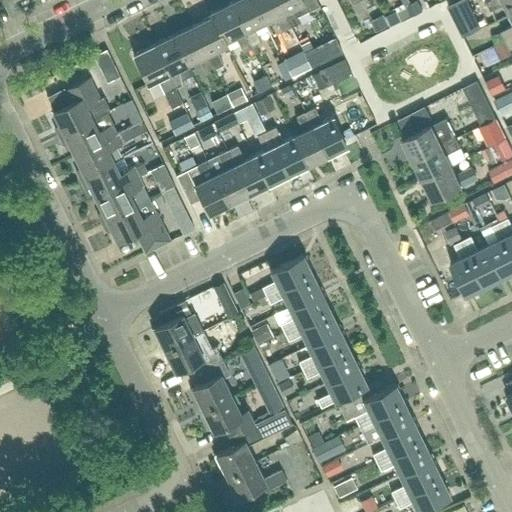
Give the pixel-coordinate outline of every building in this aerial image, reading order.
[(230,0),(228,1),(249,44),(258,40),(251,25),(261,20),(251,0),(230,0)] [(251,0),(261,20),(271,15),(279,30),(288,25),(275,0),(251,0)] [(275,0),(288,25),(298,20),(295,15),(305,10),(300,0),(275,0)] [(455,0),(447,4),(461,35),(480,26),(466,0),(455,0)] [(508,14),(511,12),(511,0),(485,0),(484,1),(489,10),(503,3),(508,14)] [(209,15),(222,39),(232,34),(239,49),(249,44),(228,1),(207,12),(209,15)] [(392,24),(403,18),(399,9),(387,15),(392,24)] [(511,12),(508,14),(511,21),(511,24),(491,35),(496,44),(504,40),(511,36),(511,12)] [(209,15),(190,25),(211,67),(221,63),(214,49),(224,44),(222,39),(209,15)] [(170,34),(190,73),(185,63),(196,58),(202,72),(211,67),(190,25),(170,34)] [(190,73),(170,34),(152,44),(173,86),(181,82),(179,78),(190,73)] [(332,35),(311,46),(302,50),(309,65),(339,51),(332,35)] [(302,50),(311,46),(307,39),(298,43),(302,50)] [(146,83),(157,77),(171,106),(180,102),(173,86),(152,44),(132,54),(146,83)] [(290,61),(296,72),(308,66),(302,54),(290,61)] [(350,73),(342,57),(309,73),(317,89),(350,73)] [(256,92),(270,85),(261,68),(254,71),(258,78),(251,82),(256,92)] [(485,82),(490,94),(499,90),(504,87),(499,76),(485,82)] [(56,134),(90,118),(84,106),(98,99),(87,77),(62,89),(68,101),(50,110),(57,124),(52,126),(56,134)] [(468,84),(479,106),(488,101),(477,80),(468,84)] [(280,88),(285,97),(293,93),(289,84),(280,88)] [(224,92),(230,105),(230,106),(246,98),(239,85),(224,92)] [(449,118),(468,109),(459,91),(427,107),(432,115),(444,109),(449,118)] [(215,112),(230,105),(224,92),(209,100),(215,112)] [(197,93),(184,99),(197,125),(210,119),(197,93)] [(509,110),(507,106),(502,95),(493,99),(495,103),(494,103),(500,115),(509,110)] [(340,118),(358,110),(351,97),(334,105),(340,118)] [(488,101),(479,106),(486,122),(495,117),(496,117),(488,101)] [(235,123),(245,118),(255,113),(250,102),(230,112),(235,123)] [(303,111),(324,155),(344,146),(330,117),(320,121),(312,106),(303,111)] [(302,130),(290,135),(305,165),(324,155),(303,111),(294,115),(302,130)] [(172,133),(191,124),(185,112),(166,121),(172,133)] [(220,116),(211,121),(217,132),(226,128),(220,116)] [(411,159),(454,138),(444,117),(401,138),(411,159)] [(486,122),(477,126),(487,146),(495,142),(505,137),(495,117),(486,122)] [(96,130),(90,118),(56,134),(61,143),(66,141),(72,153),(115,132),(110,123),(96,130)] [(131,124),(115,132),(72,153),(79,167),(74,169),(78,177),(111,161),(105,149),(144,129),(140,120),(131,124)] [(209,124),(196,130),(201,140),(214,134),(209,124)] [(264,130),(285,174),(305,165),(290,135),(281,140),(274,125),(264,130)] [(251,155),(265,184),(285,174),(264,130),(255,134),(262,149),(251,155)] [(511,150),(505,137),(495,142),(503,157),(511,152),(511,150)] [(421,179),(449,165),(444,154),(459,147),(454,138),(411,159),(421,179)] [(225,149),(246,193),(265,184),(251,155),(242,159),(234,145),(225,149)] [(246,193),(225,149),(216,153),(205,159),(226,203),(246,193)] [(188,202),(199,197),(206,212),(226,203),(205,159),(195,164),(185,169),(185,168),(174,174),(188,202)] [(139,163),(132,166),(118,173),(111,161),(78,177),(82,186),(87,183),(94,197),(136,176),(136,175),(144,172),(139,163)] [(173,184),(166,169),(165,170),(161,162),(150,168),(154,175),(161,190),(173,184)] [(449,165),(421,179),(430,198),(473,177),(468,167),(454,174),(449,165)] [(99,221),(133,204),(127,192),(141,185),(136,176),(94,197),(100,209),(95,212),(99,221)] [(486,193),(485,191),(472,198),(473,200),(476,207),(490,200),(486,193)] [(133,204),(99,221),(104,229),(108,227),(115,240),(132,231),(142,251),(168,238),(153,209),(139,216),(133,204)] [(454,221),(469,214),(464,204),(449,211),(454,221)] [(511,227),(503,209),(495,212),(497,216),(496,217),(511,249),(511,227)] [(486,244),(502,276),(511,271),(511,249),(496,217),(488,221),(496,239),(486,244)] [(502,276),(486,244),(476,249),(467,230),(459,233),(458,232),(484,285),(502,276)] [(484,285),(458,232),(450,236),(454,243),(453,244),(459,257),(449,262),(465,294),(484,285)] [(263,294),(310,271),(301,253),(268,269),(273,279),(247,292),(251,300),(263,294)] [(310,271),(263,294),(268,303),(281,297),(286,306),(319,290),(310,271)] [(200,323),(222,311),(210,289),(188,301),(200,323)] [(319,290),(286,306),(291,317),(278,323),(282,332),(329,309),(319,290)] [(220,304),(226,317),(236,312),(230,299),(220,304)] [(164,348),(201,330),(192,312),(190,313),(183,300),(156,313),(161,324),(152,328),(152,330),(154,329),(164,348)] [(329,309),(282,332),(286,340),(300,333),(304,343),(337,327),(329,309)] [(337,327),(304,343),(310,354),(296,361),(300,369),(347,346),(337,327)] [(193,373),(221,359),(214,345),(196,345),(191,335),(202,330),(201,330),(164,348),(174,369),(172,370),(173,371),(189,364),(193,373)] [(267,376),(251,344),(238,351),(253,383),(267,376)] [(347,346),(300,369),(305,378),(318,371),(323,381),(356,364),(347,346)] [(201,408),(229,394),(221,377),(228,374),(221,359),(193,373),(198,383),(188,388),(189,389),(191,388),(201,408)] [(356,364),(323,381),(328,391),(315,398),(319,407),(365,384),(356,364)] [(283,407),(267,376),(253,383),(269,414),(283,407)] [(352,416),(356,424),(402,401),(393,382),(360,398),(365,409),(352,416)] [(224,436),(252,422),(245,408),(238,412),(229,394),(201,408),(211,429),(209,430),(210,432),(219,427),(224,436)] [(379,436),(411,420),(402,401),(356,424),(360,432),(374,426),(379,436)] [(252,422),(224,436),(229,446),(211,454),(212,456),(214,455),(224,475),(253,461),(245,444),(290,421),(283,407),(269,414),(252,422)] [(374,461),(421,439),(411,420),(379,436),(384,446),(370,453),(374,461)] [(309,446),(321,440),(316,430),(304,435),(309,446)] [(321,440),(309,446),(317,461),(341,449),(334,433),(321,440)] [(397,473),(430,458),(421,439),(374,461),(379,470),(392,463),(397,473)] [(341,468),(336,457),(319,465),(324,476),(341,468)] [(430,458),(397,473),(402,484),(388,490),(393,499),(439,476),(430,458)] [(261,477),(253,461),(224,475),(235,497),(232,498),(233,499),(260,486),(262,491),(285,480),(279,468),(261,477)] [(355,486),(350,475),(331,485),(336,495),(355,486)] [(439,476),(393,499),(397,507),(410,501),(415,511),(448,495),(439,476)] [(369,496),(359,501),(364,511),(375,507),(369,496)] [(265,511),(286,511),(283,502),(264,508),(265,511)]
